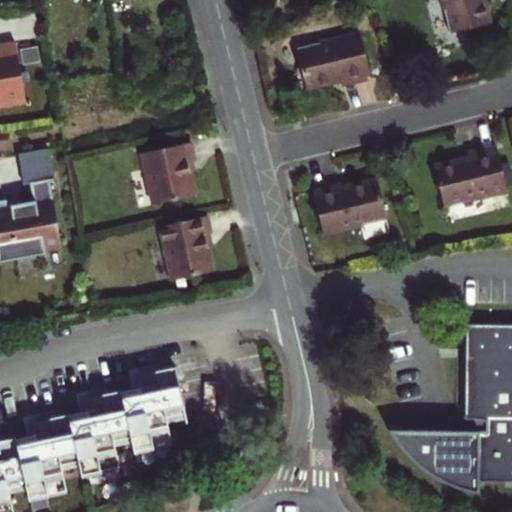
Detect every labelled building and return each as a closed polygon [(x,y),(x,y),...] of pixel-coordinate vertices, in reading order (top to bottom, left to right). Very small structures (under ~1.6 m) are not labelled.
[(439,0),(443,29),(487,22),(484,0),(439,0)] [(358,26),(296,41),(304,81),(339,74),(341,78),(369,71),(358,26)] [(0,100),(26,96),(15,36),(0,38),(0,100)] [(193,153),(189,135),(140,147),(151,197),(192,188),(185,155),(193,153)] [(465,149),(427,158),(437,200),(506,182),(496,138),(465,145),(465,149)] [(9,195),(0,196),(0,257),(2,257),(2,255),(30,251),(31,252),(42,251),(42,247),(41,242),(58,239),(47,177),(53,177),(47,144),(16,150),(21,182),(28,181),(31,198),(10,201),(9,195)] [(340,174),(312,181),(323,226),(386,211),(376,170),(341,179),(340,174)] [(206,208),(160,219),(173,273),(210,264),(202,228),(210,226),(206,208)] [(58,239),(41,242),(42,247),(59,244),(58,239)] [(511,321),(467,321),(466,414),(487,415),(487,427),(479,427),(479,476),(511,476),(511,321)] [(0,511),(5,511),(14,511),(8,484),(27,480),(30,494),(66,486),(60,459),(78,455),(82,470),(119,462),(113,435),(131,431),(134,446),(172,438),(168,419),(189,415),(178,364),(151,370),(139,372),(141,384),(104,392),(87,396),(89,406),(55,414),(34,418),(37,431),(2,438),(0,438),(0,511)] [(449,427),(479,427),(487,427),(487,415),(466,414),(449,414),(449,427)] [(479,488),(479,476),(479,427),(449,427),(390,426),(393,435),(399,446),(402,451),(406,456),(411,461),(419,469),(425,473),(435,479),(447,484),(459,487),(479,488)]
